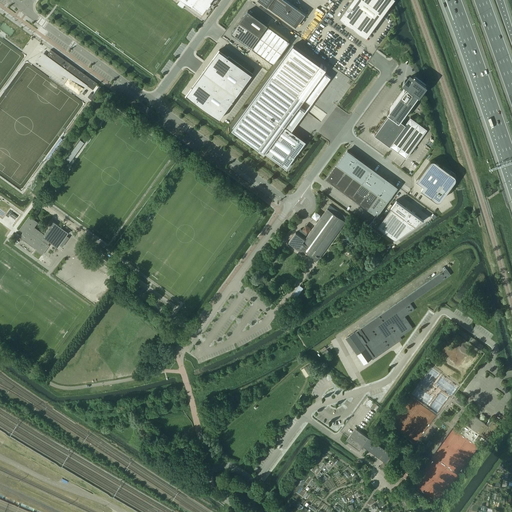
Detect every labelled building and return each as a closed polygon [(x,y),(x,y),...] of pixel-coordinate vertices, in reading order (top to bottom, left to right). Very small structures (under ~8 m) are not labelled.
[(182,0),(190,6),(191,4),(201,11),(206,5),(209,2),(208,1),(209,0),(182,0)] [(260,0),(284,17),(296,26),(305,15),(306,14),(286,0),(260,0)] [(351,0),(351,1),(352,1),(350,3),(349,5),(348,6),(347,6),(347,7),(346,9),(345,10),(343,12),(341,15),(340,17),(341,18),(341,17),(343,19),(344,20),(346,21),(346,22),(347,22),(348,23),(349,23),(352,25),(352,26),(353,27),(354,27),(356,28),(356,29),(357,29),(359,31),(360,32),(360,31),(363,33),(362,33),(363,34),(366,35),(366,36),(368,35),(369,33),(369,32),(370,32),(370,31),(371,31),(372,29),(373,27),(374,26),(375,24),(376,23),(377,23),(376,22),(375,21),(377,18),(378,17),(380,14),(382,16),(382,15),(383,13),(384,13),(385,11),(385,10),(385,11),(386,10),(388,7),(389,6),(391,3),(392,2),(392,0),(351,0)] [(248,10),(232,33),(251,47),(268,25),(248,10)] [(269,25),(252,48),(274,64),(290,41),(269,25)] [(97,83),(51,49),(47,55),(46,55),(45,54),(44,54),(43,54),(42,55),(41,56),(41,57),(40,57),(40,58),(40,59),(40,60),(41,61),(42,62),(46,64),(50,66),(54,68),(55,68),(56,68),(57,68),(58,67),(59,67),(60,67),(61,66),(93,89),(96,84),(97,83)] [(219,49),(186,94),(219,119),(252,74),(219,49)] [(272,74),(233,128),(259,148),(264,153),(265,152),(267,153),(287,168),(306,141),(292,130),(306,111),(298,106),(304,98),(305,98),(305,97),(299,93),(299,94),(272,74)] [(406,158),(427,129),(411,117),(405,124),(400,120),(419,94),(420,95),(422,92),(421,91),(427,84),(415,75),(411,80),(407,77),(403,82),(407,85),(388,112),(390,114),(375,134),(406,158)] [(95,91),(90,99),(92,100),(101,88),(96,84),(93,89),(95,91)] [(356,157),(347,150),(327,178),(332,182),(332,181),(333,180),(340,185),(339,186),(339,187),(348,194),(349,193),(349,192),(357,197),(356,198),(355,199),(365,206),(365,205),(366,204),(373,209),(372,211),(372,210),(372,211),(377,214),(397,187),(388,180),(388,181),(386,180),(385,180),(380,177),(376,174),(366,166),(362,163),(358,160),(357,159),(355,157),(356,157)] [(423,185),(421,189),(436,200),(437,200),(439,201),(441,200),(442,199),(443,198),(451,187),(455,180),(456,179),(456,177),(456,176),(454,174),(436,161),(434,160),(433,160),(432,160),(431,161),(430,162),(416,180),(423,185)] [(396,199),(377,225),(395,239),(424,219),(396,199)] [(296,232),(288,242),(303,253),(316,262),(348,218),(330,205),(305,239),(296,232)] [(53,243),(57,246),(66,233),(58,226),(58,225),(53,222),(44,234),(34,227),(38,222),(29,216),(19,229),(23,232),(20,235),(19,237),(35,248),(36,249),(35,250),(42,255),(49,245),(48,244),(50,242),(53,244),(53,243)] [(16,232),(11,239),(17,243),(18,241),(17,240),(19,237),(20,235),(16,232)] [(354,332),(346,338),(357,354),(364,364),(372,358),(373,359),(398,341),(402,339),(400,337),(413,328),(405,316),(414,310),(410,303),(451,275),(448,270),(447,269),(354,333),(354,332)] [(309,364),(304,367),(309,375),(314,372),(309,364)] [(458,398),(455,402),(456,402),(462,406),(465,402),(458,398)] [(369,399),(365,404),(370,407),(371,407),(374,402),(369,399)] [(481,436),(483,437),(487,440),(498,424),(492,420),(491,422),(489,420),(486,424),(471,413),(471,414),(472,414),(466,421),(483,433),(481,436)] [(355,428),(348,438),(346,441),(360,450),(363,446),(367,449),(373,441),(355,428)] [(367,449),(369,451),(386,464),(393,455),(373,441),(367,449)]
